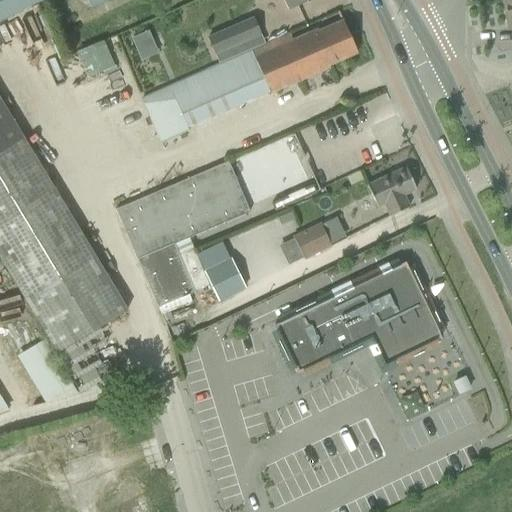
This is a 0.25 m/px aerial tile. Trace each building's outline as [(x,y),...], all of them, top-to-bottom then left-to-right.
[(8,0),(0,0),(0,19),(14,12),(8,0)] [(30,0),(8,0),(14,12),(32,4),(30,0)] [(511,0),(503,2),(508,30),(511,29),(511,0)] [(259,34),(253,19),(206,39),(213,54),(259,34)] [(327,65),(356,53),(342,22),(317,33),(316,30),(291,41),(289,34),(251,51),(268,91),(269,94),(328,68),(327,65)] [(147,31),(130,39),(140,61),(157,54),(147,31)] [(89,76),(115,67),(107,44),(82,53),(89,76)] [(251,51),(141,99),(159,140),(185,128),(185,127),(268,91),(251,51)] [(0,96),(0,246),(66,355),(133,315),(0,96)] [(335,137),(365,129),(359,107),(330,115),(335,137)] [(227,161),(114,209),(156,307),(189,294),(193,292),(193,291),(207,285),(192,249),(178,256),(173,244),(187,238),(248,212),(227,161)] [(405,167),(366,186),(376,207),(383,204),(389,216),(408,207),(402,195),(415,189),(405,167)] [(291,191),(291,181),(266,180),(265,190),(291,191)] [(330,246),(319,223),(292,236),(303,259),(330,246)] [(229,259),(203,272),(217,301),(243,288),(229,259)] [(389,270),(387,266),(379,270),(381,274),(351,288),(349,284),(331,292),(333,297),(273,325),(296,373),(371,337),(383,364),(439,337),(404,263),(389,270)] [(252,303),(257,316),(301,301),(296,288),(252,303)]
